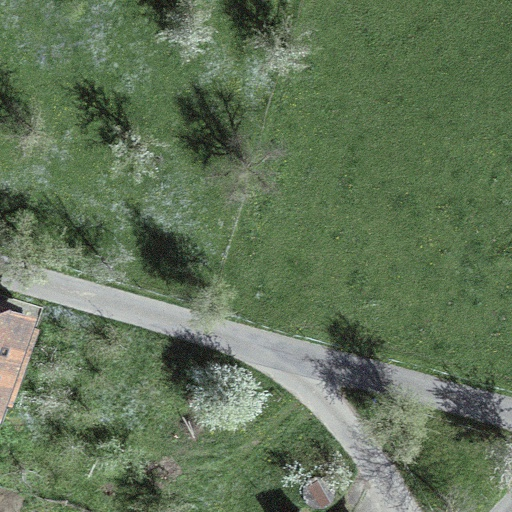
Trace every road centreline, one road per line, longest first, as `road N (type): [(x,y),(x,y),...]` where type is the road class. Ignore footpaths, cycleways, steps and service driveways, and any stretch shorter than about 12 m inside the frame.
road 1 (unclassified): [(0,272),(274,352)]
road 2 (unclassified): [(274,352),(511,416)]
road 3 (unclassified): [(274,352),(375,462),(404,511)]
